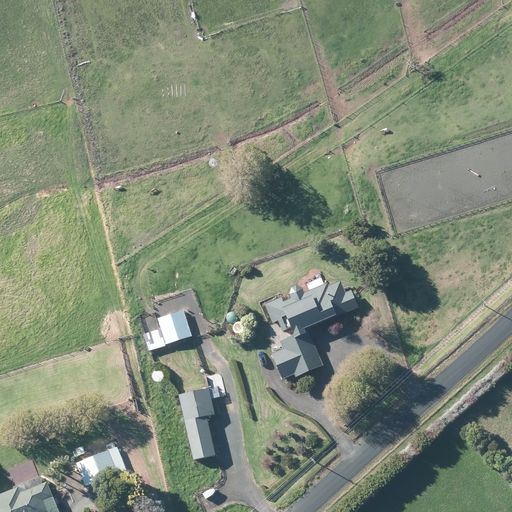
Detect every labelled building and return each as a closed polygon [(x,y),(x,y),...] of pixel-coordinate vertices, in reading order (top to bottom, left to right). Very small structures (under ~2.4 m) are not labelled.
[(311,331),(313,330),(362,309),(355,292),(350,295),(345,282),(332,288),(331,285),(327,286),(308,294),(306,289),(300,287),(297,288),(296,289),(293,295),(295,300),(286,304),(284,298),(283,298),(268,305),(275,323),(276,324),(282,321),(286,331),(297,327),(300,335),(284,343),(287,349),(275,354),(286,380),(298,375),(299,378),(326,367),(314,338),(311,331)] [(194,338),(185,312),(159,320),(162,330),(145,336),(151,352),(194,338)] [(220,456),(211,417),(219,415),(218,412),(213,389),(211,390),(185,396),(200,460),(217,457),(220,456)] [(88,487),(111,478),(130,471),(121,448),(119,448),(117,442),(109,445),(111,451),(79,464),(84,477),(87,483),(88,487)] [(85,447),(78,450),(81,456),(88,454),(85,447)] [(47,485),(46,484),(43,477),(40,478),(17,488),(18,489),(0,496),(0,507),(2,511),(63,511),(60,503),(51,483),(47,485)]
